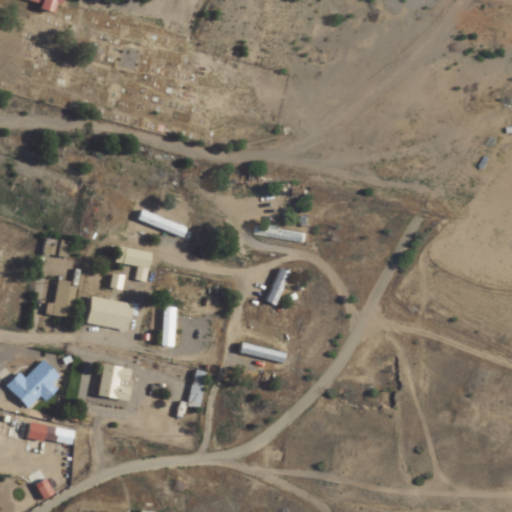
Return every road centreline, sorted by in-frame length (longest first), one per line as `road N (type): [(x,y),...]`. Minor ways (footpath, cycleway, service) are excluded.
road 1 (residential): [(108,511),(262,458),(364,326)]
road 2 (residential): [(0,304),(95,295),(183,310)]
